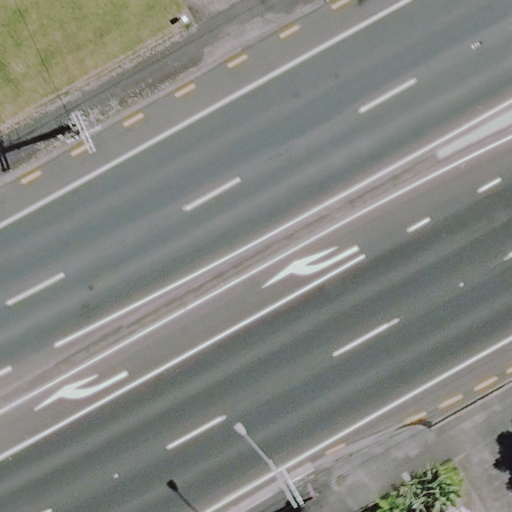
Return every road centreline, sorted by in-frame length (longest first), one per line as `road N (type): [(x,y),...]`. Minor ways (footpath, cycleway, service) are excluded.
road 1 (trunk): [(0,309),(511,15)]
road 2 (trunk): [(511,257),(41,511)]
